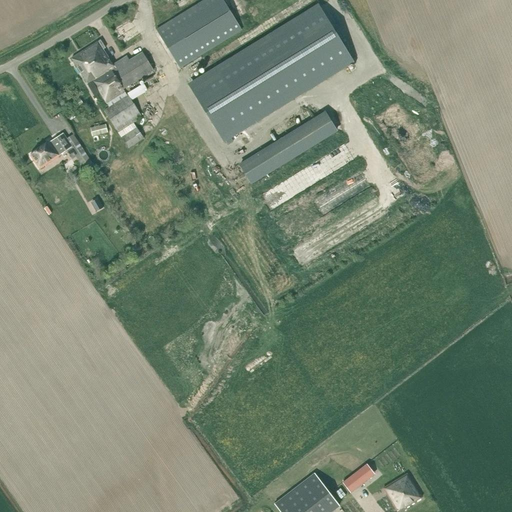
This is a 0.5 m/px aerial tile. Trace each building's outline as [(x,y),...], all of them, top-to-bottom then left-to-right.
[(223,0),(204,0),(157,30),(180,68),(241,30),(223,0)] [(318,6),(190,85),(224,140),(352,62),(318,6)] [(100,40),(72,58),(78,67),(76,68),(79,73),(81,72),(88,84),(92,81),(106,103),(109,107),(103,111),(118,133),(129,149),(144,138),(134,123),(137,121),(137,119),(141,116),(128,95),(127,95),(123,89),(153,70),(142,52),(129,61),(126,57),(113,65),(103,49),(106,48),(100,40)] [(94,127),(90,128),(92,136),(108,133),(106,124),(99,126),(98,123),(94,124),(94,127)] [(73,134),(67,139),(63,133),(31,155),(40,169),(60,156),(67,151),(73,159),(76,157),(85,170),(94,165),(73,134)] [(97,199),(91,202),(96,211),(102,208),(97,199)] [(361,469),(355,473),(363,483),(369,479),(361,469)] [(315,473),(274,504),(280,511),(331,511),(339,506),(315,473)] [(408,473),(383,488),(397,511),(404,507),(405,508),(422,498),(408,473)] [(386,496),(378,501),(383,511),(395,511),(386,496)]
